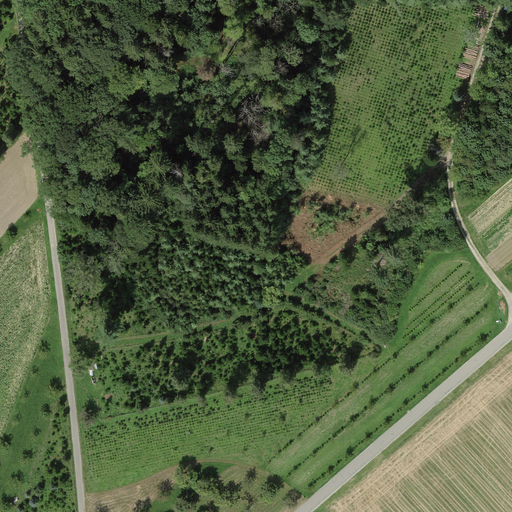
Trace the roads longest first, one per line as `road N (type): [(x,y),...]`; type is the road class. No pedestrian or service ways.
road 1 (track): [(80,511),(18,0)]
road 2 (track): [(490,0),(449,173),(467,240),(511,302)]
road 3 (unclassified): [(307,511),(511,333)]
